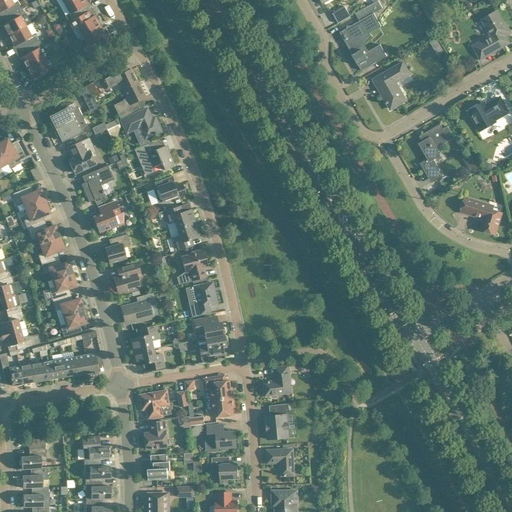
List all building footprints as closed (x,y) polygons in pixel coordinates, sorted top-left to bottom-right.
[(13,3),(11,0),(0,0),(0,19),(21,8),(17,1),(13,3)] [(65,16),(69,22),(92,9),(89,3),(87,4),(85,0),(70,0),(64,4),(69,13),(65,16)] [(380,44),(369,51),(361,38),(381,26),(374,13),(383,8),(379,0),(374,3),(355,14),(360,21),(351,26),(347,26),(347,28),(341,32),(339,31),(344,36),(346,39),(344,40),(362,71),(372,64),(373,65),(377,64),(377,62),(387,56),(380,44)] [(345,7),(341,9),(333,14),(338,23),(347,18),(351,16),(348,13),(345,7)] [(0,24),(1,27),(3,26),(8,36),(26,26),(21,17),(25,14),(21,8),(0,19),(0,24)] [(92,9),(69,22),(73,29),(72,29),(78,39),(83,36),(100,26),(97,20),(94,16),(96,15),(92,9)] [(478,43),(473,46),(476,51),(480,58),(485,55),(491,52),(491,54),(510,43),(506,36),(505,35),(507,34),(508,30),(507,28),(508,27),(506,23),(505,24),(497,11),(493,13),(491,11),(489,11),(487,11),(485,13),(485,15),(486,17),(482,20),(491,36),(483,40),(478,43)] [(31,36),(26,26),(8,36),(14,46),(12,47),(16,53),(39,40),(35,33),(31,36)] [(106,36),(100,26),(83,36),(88,45),(84,48),(88,55),(111,41),(107,35),(106,36)] [(54,32),(48,35),(51,41),(57,38),(54,32)] [(436,38),(430,42),(433,47),(440,43),(436,38)] [(26,68),(44,59),(39,49),(43,47),(39,40),(16,53),(19,59),(21,58),(26,68)] [(76,53),(71,56),(74,62),(81,59),(78,54),(76,53)] [(34,86),(57,73),(53,66),(49,68),(44,59),(26,68),(32,78),(30,79),(34,86)] [(70,60),(60,65),(63,69),(68,66),(72,64),(70,60)] [(382,74),(373,79),(378,88),(380,87),(383,92),(381,93),(386,102),(385,103),(386,104),(387,104),(388,104),(391,109),(392,111),(410,100),(399,82),(411,75),(409,72),(403,63),(403,62),(382,74)] [(119,67),(100,78),(104,87),(106,89),(115,84),(116,85),(120,83),(123,91),(138,83),(131,69),(129,70),(126,63),(119,67)] [(92,82),(85,86),(86,87),(88,91),(94,87),(92,82)] [(120,118),(130,113),(139,109),(136,102),(145,97),(138,83),(123,91),(127,98),(123,100),(124,100),(114,105),(120,118)] [(91,112),(97,109),(90,96),(88,91),(86,87),(79,90),(91,112)] [(485,103),(469,112),(474,120),(479,129),(480,131),(485,128),(496,122),(495,120),(509,112),(505,106),(500,97),(486,106),(485,103)] [(49,122),(53,130),(82,116),(78,108),(71,111),(68,106),(59,110),(60,113),(58,114),(58,113),(50,117),(52,120),(49,122)] [(138,112),(121,120),(127,133),(134,129),(139,142),(141,146),(151,142),(149,137),(152,136),(161,132),(156,120),(153,121),(147,108),(138,112)] [(86,124),(83,116),(82,116),(53,130),(58,138),(60,137),(62,141),(70,137),(69,136),(72,135),(73,138),(81,134),(79,128),(86,124)] [(117,119),(105,125),(107,129),(107,130),(112,127),(119,124),(117,119)] [(92,128),(95,135),(107,129),(105,125),(104,122),(92,128)] [(428,178),(440,171),(434,160),(441,155),(437,148),(455,137),(448,126),(443,129),(440,124),(422,134),(423,136),(423,138),(424,140),(419,144),(427,159),(420,163),(428,178)] [(89,137),(77,143),(68,147),(71,155),(74,153),(76,157),(69,160),(75,173),(95,164),(88,149),(93,147),(89,137)] [(7,139),(0,142),(0,151),(7,163),(10,168),(14,166),(16,164),(31,156),(24,143),(19,146),(17,142),(11,146),(10,144),(7,139)] [(141,146),(134,149),(137,156),(139,155),(148,175),(155,172),(153,166),(161,163),(161,164),(162,164),(164,170),(165,170),(174,166),(168,152),(165,153),(163,147),(156,149),(153,141),(151,142),(141,146)] [(124,154),(120,156),(121,160),(124,167),(128,166),(124,154)] [(121,160),(116,162),(119,169),(124,167),(121,160)] [(89,202),(98,198),(105,195),(101,185),(114,180),(108,165),(82,176),(85,183),(81,184),(89,202)] [(172,176),(163,179),(155,182),(157,188),(153,189),(158,203),(177,196),(177,197),(186,194),(182,183),(174,186),(173,183),(174,182),(172,176)] [(23,202),(26,209),(45,201),(40,190),(29,194),(27,188),(13,193),(17,204),(23,202)] [(475,200),(465,198),(461,212),(484,219),(481,230),(495,234),(502,213),(492,210),(488,209),(489,205),(475,200)] [(23,218),(27,229),(41,224),(38,218),(50,213),(45,201),(26,209),(28,216),(23,218)] [(120,212),(116,201),(98,208),(100,214),(93,217),(99,233),(118,225),(124,223),(123,211),(120,212)] [(174,222),(177,229),(196,223),(191,210),(180,213),(178,206),(163,211),(163,212),(158,213),(160,220),(165,218),(167,224),(174,222)] [(200,236),(196,223),(177,229),(179,236),(171,238),(175,251),(181,249),(191,246),(189,240),(200,236)] [(37,237),(40,245),(59,237),(55,225),(43,230),(41,224),(27,229),(32,240),(37,237)] [(123,248),(131,246),(127,234),(112,238),(114,246),(105,248),(109,263),(126,258),(123,248)] [(53,253),(64,249),(59,237),(40,245),(43,252),(37,254),(39,259),(41,264),(55,259),(53,253)] [(181,257),(186,273),(177,277),(179,284),(192,281),(206,277),(203,264),(206,263),(203,249),(191,253),(191,254),(181,257)] [(0,260),(0,279),(11,276),(9,270),(5,258),(0,260)] [(50,272),(52,280),(72,274),(69,262),(57,265),(55,259),(41,264),(43,270),(45,274),(50,272)] [(135,273),(139,272),(136,262),(117,267),(117,268),(119,267),(122,276),(114,278),(118,293),(126,290),(126,292),(140,288),(135,273)] [(55,287),(49,289),(52,300),(66,296),(64,289),(76,286),(72,274),(52,280),(55,287)] [(0,298),(17,294),(13,282),(11,276),(0,279),(0,298)] [(212,282),(202,284),(194,286),(197,301),(190,305),(193,317),(200,315),(210,313),(208,306),(217,304),(212,282)] [(138,303),(126,306),(126,305),(121,306),(122,312),(123,311),(126,323),(142,319),(142,321),(151,319),(148,307),(156,305),(153,293),(137,297),(138,303)] [(17,294),(0,298),(0,310),(6,309),(7,315),(21,311),(17,294)] [(61,309),(64,317),(84,310),(80,298),(68,302),(66,296),(52,300),(56,311),(61,309)] [(87,323),(84,310),(64,317),(66,324),(60,326),(64,337),(78,332),(76,326),(87,323)] [(21,311),(7,315),(9,321),(0,323),(0,330),(1,336),(21,330),(17,319),(23,317),(21,311)] [(198,319),(194,320),(196,333),(198,339),(224,335),(223,333),(225,333),(225,332),(225,328),(223,327),(222,328),(221,323),(218,323),(216,316),(208,318),(198,319)] [(140,337),(130,339),(133,352),(153,348),(151,340),(158,339),(155,325),(148,327),(138,329),(140,337)] [(38,335),(22,336),(21,330),(1,336),(5,347),(16,344),(17,350),(22,348),(31,346),(40,343),(38,335)] [(88,333),(81,335),(82,339),(83,340),(90,338),(97,336),(95,331),(88,333)] [(224,336),(224,335),(198,339),(201,359),(202,359),(203,363),(211,361),(210,357),(224,355),(222,347),(226,346),(227,345),(228,344),(226,336),(225,335),(224,336)] [(154,355),(153,348),(133,352),(136,365),(146,363),(147,371),(164,368),(161,354),(154,355)] [(84,355),(87,373),(98,371),(98,370),(95,353),(84,355)] [(87,373),(84,355),(73,357),(76,375),(87,373)] [(76,375),(73,357),(63,359),(66,376),(76,375)] [(66,376),(63,359),(52,360),(55,378),(66,376)] [(55,378),(52,360),(41,362),(44,380),(55,378)] [(44,380),(41,362),(31,364),(34,382),(44,380)] [(34,382),(31,364),(20,366),(23,384),(34,382)] [(23,384),(20,366),(9,368),(12,385),(11,385),(12,386),(23,384)] [(291,392),(289,376),(288,367),(275,368),(277,381),(270,382),(270,381),(268,381),(268,382),(264,383),(266,396),(291,392)] [(220,375),(214,376),(203,378),(205,392),(210,391),(211,400),(232,398),(232,397),(234,396),(233,389),(231,388),(230,381),(220,382),(220,375)] [(193,381),(185,382),(187,390),(190,389),(194,385),(193,381)] [(147,409),(148,416),(149,419),(163,416),(161,406),(169,405),(167,391),(157,392),(158,393),(151,394),(151,393),(141,395),(143,409),(147,409)] [(186,391),(177,392),(180,406),(189,404),(186,391)] [(232,398),(211,400),(213,417),(234,415),(233,407),(235,406),(234,399),(232,398)] [(289,404),(285,404),(275,405),(276,415),(266,416),(268,439),(289,437),(287,415),(290,415),(289,404)] [(204,416),(190,418),(191,426),(202,424),(205,424),(204,416)] [(191,427),(191,426),(190,418),(190,417),(179,417),(180,423),(185,428),(191,427)] [(147,449),(168,447),(166,431),(165,421),(150,423),(151,433),(145,433),(147,449)] [(202,424),(191,426),(191,427),(192,437),(199,436),(203,431),(202,424)] [(221,425),(214,425),(207,426),(208,439),(205,442),(206,450),(209,452),(217,452),(218,448),(236,447),(235,432),(221,433),(221,426),(221,425)] [(83,452),(84,459),(109,458),(109,454),(110,454),(110,449),(108,449),(108,445),(100,446),(99,436),(82,437),(83,452)] [(20,466),(21,466),(22,469),(47,467),(42,467),(41,461),(46,461),(45,447),(29,449),(32,449),(33,456),(21,457),(21,460),(20,460),(20,466)] [(293,449),(277,450),(267,450),(268,463),(281,463),(281,476),(285,475),(285,476),(286,476),(286,475),(294,475),(293,449)] [(154,469),(152,469),(148,469),(149,480),(168,479),(168,471),(170,471),(170,461),(167,462),(167,454),(161,455),(151,455),(151,463),(154,463),(154,469)] [(230,457),(212,458),(212,472),(220,472),(221,483),(228,483),(228,479),(238,478),(238,464),(230,464),(230,457)] [(109,458),(84,459),(85,472),(90,472),(90,479),(85,479),(99,479),(110,478),(110,475),(112,475),(111,469),(110,469),(110,466),(98,466),(97,459),(109,458)] [(23,484),(23,488),(43,487),(42,480),(48,480),(47,467),(22,469),(34,468),(34,475),(22,476),(22,479),(21,479),(21,485),(23,484)] [(85,492),(86,499),(111,498),(111,495),(112,495),(112,490),(111,490),(111,486),(99,486),(99,479),(85,479),(85,492)] [(195,495),(194,486),(178,487),(179,496),(195,495)] [(22,503),(23,503),(23,507),(49,506),(43,506),(43,499),(48,499),(48,487),(43,487),(23,488),(35,487),(35,494),(23,495),(23,498),(22,498),(22,503)] [(282,491),(272,491),(272,501),(275,501),(275,507),(275,511),(297,511),(297,507),(297,491),(282,491)] [(149,508),(148,509),(148,511),(168,511),(168,507),(168,493),(159,493),(149,494),(149,508)] [(217,499),(216,499),(216,505),(211,506),(210,507),(210,511),(237,511),(237,502),(229,502),(229,499),(231,499),(231,493),(217,493),(217,499)] [(112,511),(113,510),(111,510),(111,506),(99,506),(99,499),(111,499),(111,498),(86,499),(86,511),(85,511),(112,511)]
